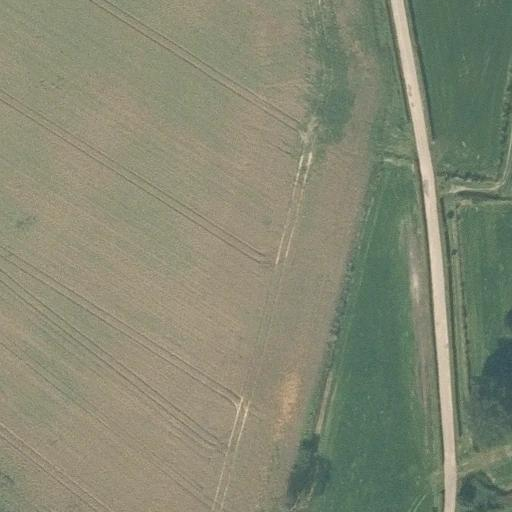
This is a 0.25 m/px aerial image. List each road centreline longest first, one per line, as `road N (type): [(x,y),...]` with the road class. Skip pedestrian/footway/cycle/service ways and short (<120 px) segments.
road 1 (unknown): [(511,148),(497,190),(467,189),(451,199),(465,437),(450,461)]
road 2 (track): [(448,511),(426,179)]
road 3 (track): [(426,179),(395,0)]
